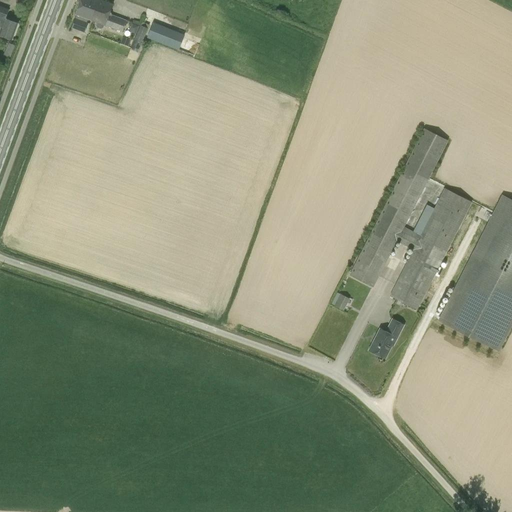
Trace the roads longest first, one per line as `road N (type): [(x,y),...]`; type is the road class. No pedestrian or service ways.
road 1 (unclassified): [(0,258),(336,376),(389,419),(474,511)]
road 2 (primary): [(0,150),(56,0)]
